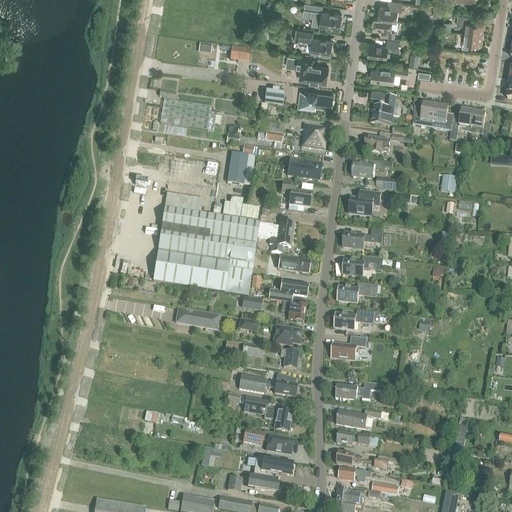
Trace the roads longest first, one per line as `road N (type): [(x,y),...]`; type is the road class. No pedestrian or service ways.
road 1 (residential): [(43,511),(94,300),(149,0)]
road 2 (residential): [(318,511),(321,310),(362,0)]
